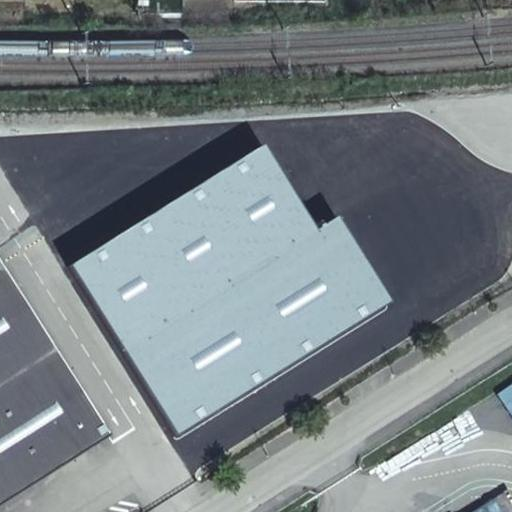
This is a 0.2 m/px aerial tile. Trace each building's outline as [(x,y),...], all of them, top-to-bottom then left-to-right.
[(184,137),(184,167),(209,167),(210,137),(184,137)] [(244,139),(216,145),(222,175),(250,169),(244,139)] [(220,260),(231,253),(216,230),(206,236),(220,260)] [(0,505),(100,442),(0,287),(0,505)] [(511,382),(499,389),(511,416),(511,382)] [(511,511),(511,497),(506,489),(468,511),(511,511)]
